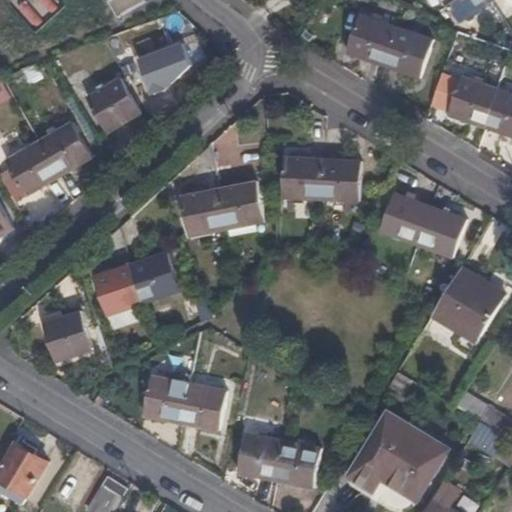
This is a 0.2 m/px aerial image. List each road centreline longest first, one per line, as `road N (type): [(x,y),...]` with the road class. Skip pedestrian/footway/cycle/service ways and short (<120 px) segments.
road 1 (residential): [(0,303),(257,58)]
road 2 (residential): [(511,197),(305,71),(257,58)]
road 3 (residential): [(0,369),(232,511)]
